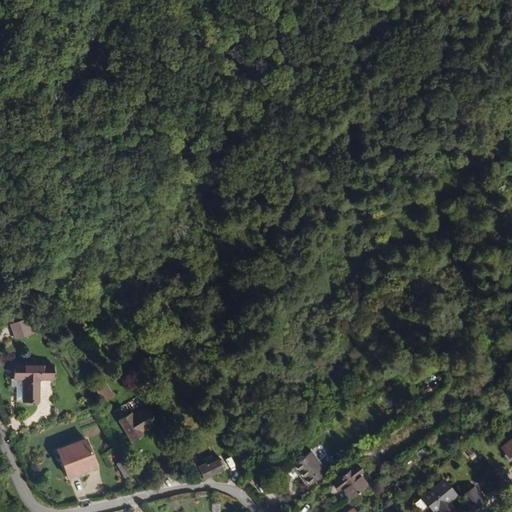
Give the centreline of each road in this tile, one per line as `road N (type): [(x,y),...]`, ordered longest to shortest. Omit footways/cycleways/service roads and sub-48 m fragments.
road 1 (residential): [(80,53),(43,180),(0,237)]
road 2 (residential): [(66,511),(180,486),(222,495),(239,511)]
